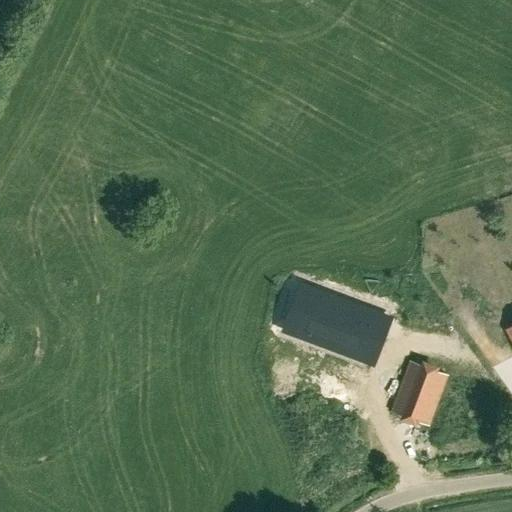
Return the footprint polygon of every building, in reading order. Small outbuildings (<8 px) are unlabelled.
[(442,242),(449,151),(425,149),(421,203),(406,202),(403,244),(422,246),(422,241),(442,242)] [(450,152),(431,324),(459,327),(479,156),(450,152)] [(351,187),(336,223),(372,237),(386,201),(351,187)] [(303,333),(364,358),(381,315),(320,290),(303,333)] [(428,425),(448,376),(412,361),(392,411),(428,425)] [(505,409),(506,381),(456,379),(455,408),(505,409)] [(451,413),(450,448),(505,449),(506,414),(451,413)] [(360,433),(350,431),(345,451),(354,453),(360,433)]
